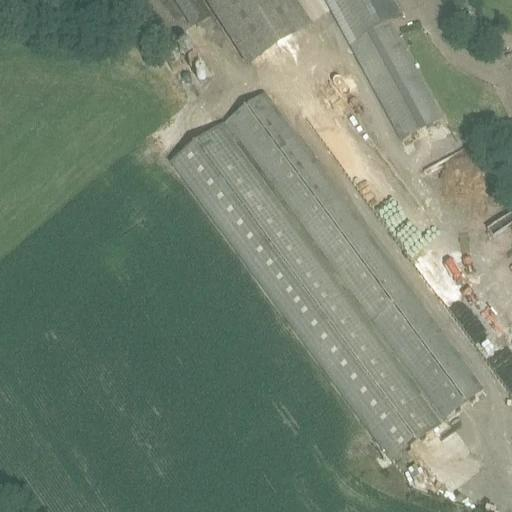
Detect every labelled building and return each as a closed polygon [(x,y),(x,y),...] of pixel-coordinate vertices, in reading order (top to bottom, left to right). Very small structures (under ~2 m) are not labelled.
[(142,0),(171,44),(209,19),(197,0),(142,0)] [(204,0),(216,19),(246,0),(204,0)] [(405,19),(394,0),(323,0),(401,144),(443,122),(392,27),(405,19)] [(264,98),(227,125),(445,421),(482,394),(264,98)] [(172,167),(391,464),(438,430),(218,133),(172,167)]
